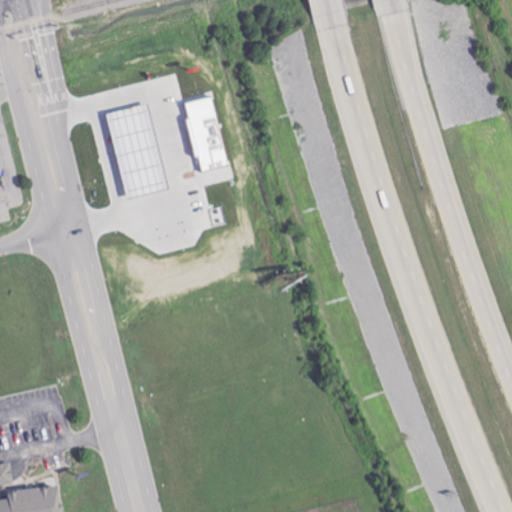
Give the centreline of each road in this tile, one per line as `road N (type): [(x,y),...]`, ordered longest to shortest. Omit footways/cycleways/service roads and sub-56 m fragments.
road 1 (motorway): [(511,380),(436,165),(391,0)]
road 2 (motorway): [(330,13),(434,339)]
road 3 (tertiary): [(120,433),(124,393),(93,264),(68,228)]
road 4 (tertiary): [(68,228),(64,272),(98,402),(120,433)]
road 5 (motorway): [(434,339),(505,511)]
road 6 (tertiary): [(49,153),(35,0)]
road 7 (tertiary): [(0,30),(49,153)]
